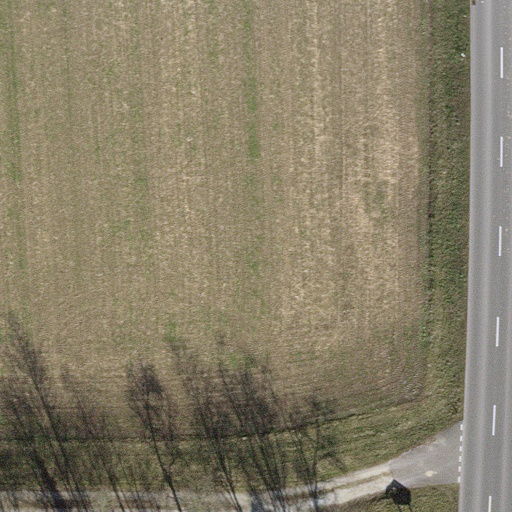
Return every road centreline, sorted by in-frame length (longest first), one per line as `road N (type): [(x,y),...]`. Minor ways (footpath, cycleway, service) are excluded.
road 1 (residential): [(497,433),(281,497),(0,498)]
road 2 (tertiary): [(497,433),(501,0)]
